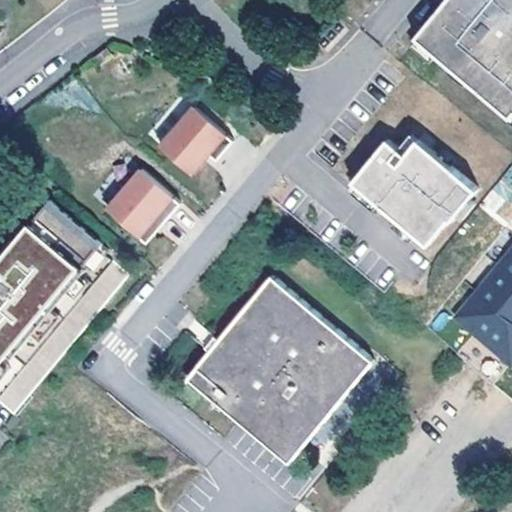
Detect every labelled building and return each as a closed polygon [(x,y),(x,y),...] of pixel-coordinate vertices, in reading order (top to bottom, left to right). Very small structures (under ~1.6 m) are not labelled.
[(511,0),(459,0),(444,18),(435,10),(413,37),(511,120),(511,0)] [(444,0),(435,10),(444,18),(459,0),(444,0)] [(102,63),(116,52),(110,44),(96,55),(102,63)] [(197,107),(163,145),(195,174),(212,153),(220,160),(237,141),(197,107)] [(413,134),(400,149),(408,154),(420,140),(413,134)] [(479,188),(420,140),(408,154),(400,149),(390,140),(362,173),(390,196),(383,204),(431,243),(451,218),(453,219),(479,188)] [(501,224),(511,211),(511,164),(478,204),(501,224)] [(109,208),(141,236),(158,215),(166,222),(182,202),(142,168),(109,208)] [(362,173),(356,181),(383,204),(390,196),(362,173)] [(48,206),(98,247),(102,242),(52,200),(48,206)] [(98,247),(48,206),(0,263),(0,401),(14,414),(130,274),(98,247)] [(158,215),(141,236),(149,242),(166,222),(158,215)] [(511,258),(502,270),(511,278),(511,258)] [(481,296),(511,321),(511,278),(502,270),(481,296)] [(267,274),(182,376),(284,458),(367,357),(267,274)] [(459,322),(506,361),(511,353),(511,321),(481,296),(459,322)]
